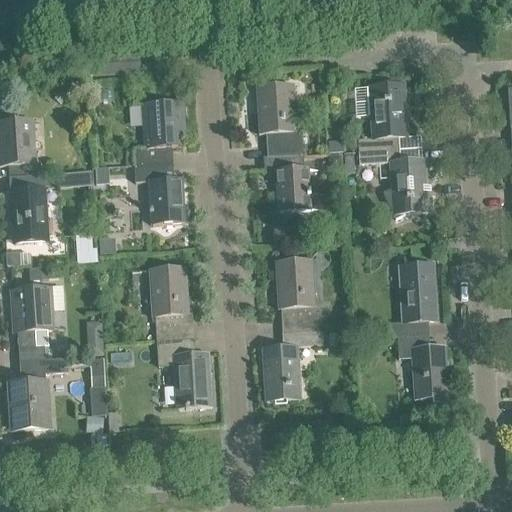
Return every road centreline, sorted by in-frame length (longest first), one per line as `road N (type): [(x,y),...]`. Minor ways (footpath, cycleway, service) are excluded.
road 1 (residential): [(489,511),(458,65)]
road 2 (residential): [(237,511),(205,78)]
